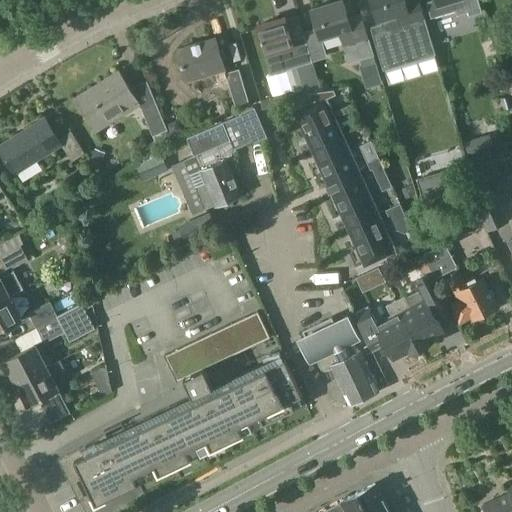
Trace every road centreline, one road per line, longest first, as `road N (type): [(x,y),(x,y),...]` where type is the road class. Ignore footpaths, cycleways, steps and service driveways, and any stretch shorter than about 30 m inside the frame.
road 1 (tertiary): [(211,511),(511,358)]
road 2 (residential): [(9,459),(125,403),(115,321),(216,274)]
road 3 (residential): [(282,511),(414,440)]
road 4 (residential): [(128,0),(0,72)]
